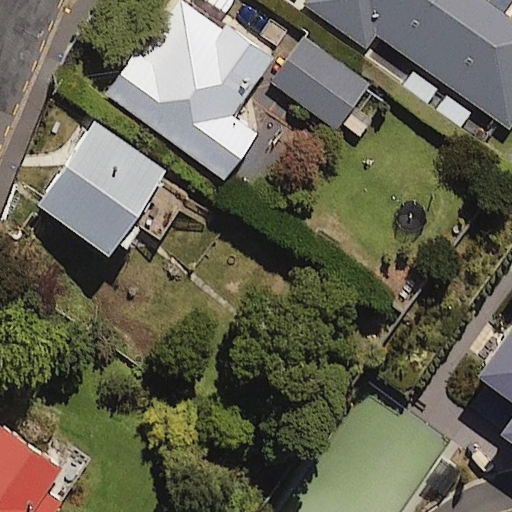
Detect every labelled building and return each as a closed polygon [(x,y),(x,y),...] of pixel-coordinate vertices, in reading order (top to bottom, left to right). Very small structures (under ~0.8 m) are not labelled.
[(218,18),(192,0),(163,0),(106,82),(219,163),(252,118),(229,102),(270,44),(223,11),(218,18)] [(511,0),(305,0),(364,40),(374,26),(507,118),(511,111),(511,0)] [(366,74),(301,29),(270,74),(335,119),(366,74)] [(160,160),(92,112),(37,191),(105,239),(160,160)] [(511,271),(509,275),(511,277),(511,298),(448,389),(504,428),(511,416),(511,271)] [(59,451),(0,412),(0,511),(43,511),(58,489),(41,479),(59,451)]
